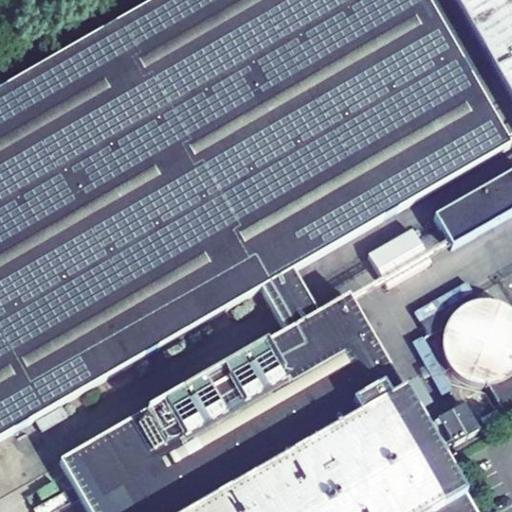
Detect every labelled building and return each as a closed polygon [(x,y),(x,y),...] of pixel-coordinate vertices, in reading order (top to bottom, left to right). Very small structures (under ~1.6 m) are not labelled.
[(159,0),(0,92),(0,440),(260,291),(292,273),(509,148),(423,0),(159,0)] [(511,0),(452,0),(511,102),(511,0)] [(511,174),(433,221),(451,251),(511,216),(511,174)] [(353,265),(371,297),(435,262),(417,229),(353,265)] [(286,335),(59,466),(85,511),(469,511),(347,299),(316,317),(292,273),(260,291),(286,335)] [(471,292),(421,311),(431,338),(443,334),(463,389),(494,377),(509,419),(511,417),(511,299),(478,312),(471,292)]
